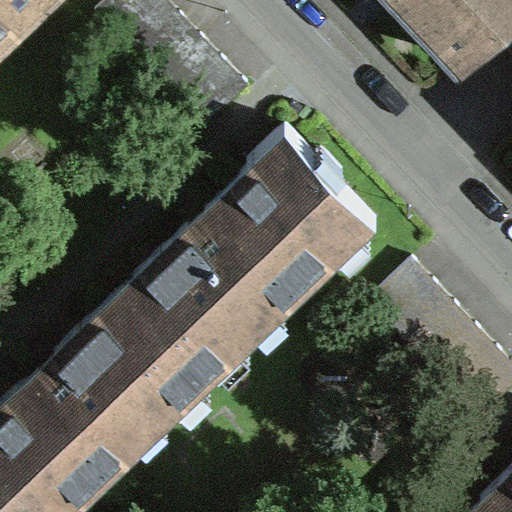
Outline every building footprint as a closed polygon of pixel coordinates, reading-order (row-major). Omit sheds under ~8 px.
[(0,0),(0,29),(30,0),(0,0)] [(100,0),(95,5),(159,73),(203,31),(172,0),(100,0)] [(511,0),(406,0),(461,58),(500,21),(511,9),(511,0)] [(511,9),(500,21),(511,34),(511,9)] [(203,119),(247,78),(216,45),(203,31),(159,73),(203,119)] [(189,217),(187,216),(121,279),(209,371),(217,363),(217,362),(239,341),(236,338),(253,322),(253,321),(274,300),(275,301),(334,245),(336,248),(359,227),(360,227),(376,212),(285,116),(246,153),(249,156),(204,199),(206,201),(189,217)] [(412,252),(368,293),(479,409),(511,378),(511,356),(460,302),(412,252)] [(209,371),(121,279),(54,342),(56,344),(39,360),(38,360),(37,359),(0,393),(0,487),(23,511),(59,511),(79,493),(76,490),(135,434),(134,434),(156,413),(157,414),(174,398),(176,400),(199,379),(200,380),(209,371)] [(463,506),(456,511),(511,511),(511,458),(480,489),(482,491),(466,507),(465,508),(463,506)]
